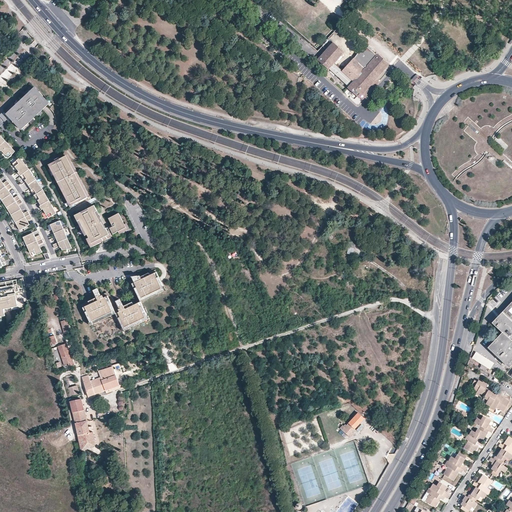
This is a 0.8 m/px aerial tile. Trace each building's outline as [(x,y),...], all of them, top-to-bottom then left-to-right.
[(335,64),(345,52),(333,42),(317,60),(328,71),(329,70),(348,87),(347,88),(362,101),(369,93),(380,81),(389,71),(390,69),(390,67),(389,65),(390,65),(378,54),(377,55),(372,50),(363,43),(362,46),(361,49),(358,53),(354,58),(342,70),(335,64)] [(35,115),(48,103),(34,87),(21,99),(22,100),(20,103),(19,101),(5,113),(20,129),(33,117),(32,116),(34,113),(35,115)] [(346,92),(354,99),(356,97),(348,90),(346,92)] [(16,150),(6,140),(0,145),(0,147),(6,154),(8,157),(16,150)] [(88,197),(66,155),(49,164),(70,206),(88,197)] [(30,169),(20,157),(13,163),(21,175),(21,176),(30,169)] [(30,169),(21,176),(24,180),(25,180),(29,185),(37,179),(30,169)] [(0,178),(0,190),(10,184),(7,180),(2,183),(0,180),(0,179),(1,179),(0,178)] [(37,179),(29,185),(31,189),(31,190),(35,195),(43,189),(37,179)] [(0,197),(2,200),(11,194),(10,194),(7,190),(12,186),(10,184),(0,190),(0,197)] [(43,189),(35,195),(37,200),(38,200),(41,205),(50,200),(43,189)] [(7,207),(20,199),(18,195),(13,198),(11,194),(2,200),(7,207)] [(11,215),(21,210),(18,205),(22,202),(20,199),(7,207),(11,215)] [(50,200),(41,205),(43,209),(48,218),(57,213),(50,200)] [(105,228),(101,221),(100,222),(99,218),(101,217),(94,205),(74,215),(91,248),(111,238),(106,227),(105,228)] [(16,222),(30,215),(28,211),(23,213),(21,210),(11,215),(16,222)] [(126,227),(118,213),(108,218),(112,226),(110,228),(113,234),(126,227)] [(20,225),(22,229),(30,225),(27,221),(32,218),(30,215),(16,222),(18,226),(20,225)] [(60,220),(47,225),(49,230),(52,229),(58,242),(53,244),(55,248),(60,246),(60,247),(61,247),(62,250),(72,248),(60,220)] [(36,254),(42,252),(38,244),(43,242),(42,239),(40,234),(34,237),(32,233),(23,237),(26,245),(27,244),(31,252),(34,251),(36,254)] [(164,287),(156,271),(150,275),(149,272),(140,277),(141,279),(132,283),(139,298),(164,287)] [(0,316),(6,316),(5,308),(19,306),(16,291),(19,291),(18,283),(0,287),(0,291),(1,299),(0,298),(0,316)] [(140,301),(165,289),(164,287),(139,298),(140,301)] [(147,316),(140,301),(134,304),(132,301),(123,306),(120,299),(117,301),(118,304),(113,306),(109,299),(108,300),(106,297),(104,298),(103,295),(101,296),(97,288),(94,290),(97,297),(81,304),(91,324),(115,313),(122,328),(147,316)] [(511,302),(493,323),(503,332),(489,347),(499,357),(498,358),(499,360),(498,361),(500,363),(501,365),(504,362),(509,366),(511,363),(511,302)] [(124,331),(149,320),(147,316),(122,328),(124,331)] [(70,331),(67,320),(61,321),(65,332),(66,332),(70,331)] [(235,343),(232,333),(226,335),(229,345),(235,343)] [(74,364),(67,344),(58,347),(65,364),(68,363),(69,366),(74,364)] [(52,349),(55,361),(61,359),(58,347),(52,349)] [(476,352),(472,359),(492,369),(495,362),(476,352)] [(95,394),(105,390),(119,386),(113,367),(99,372),(101,378),(96,379),(97,383),(92,385),(91,381),(89,376),(82,378),(88,396),(95,394)] [(486,386),(488,383),(487,383),(483,381),(482,382),(481,383),(478,381),(475,379),(470,387),(477,391),(476,393),(481,396),(482,394),(486,386)] [(486,386),(482,394),(485,396),(484,397),(488,400),(486,403),(490,406),(497,395),(494,393),(488,389),(489,388),(486,386)] [(502,392),(499,391),(497,395),(490,406),(490,407),(495,410),(497,407),(504,411),(510,400),(502,396),(500,399),(499,398),(500,395),(502,392)] [(90,433),(87,420),(81,399),(70,401),(82,451),(96,446),(95,440),(96,440),(94,433),(90,433)] [(351,421),(357,426),(364,418),(350,405),(344,412),(352,419),(351,421)] [(489,430),(493,433),(495,429),(491,427),(489,426),(490,425),(492,421),(485,416),(482,420),(478,418),(476,422),(477,424),(489,430)] [(354,428),(349,423),(346,425),(345,424),(343,427),(342,426),(340,428),(349,436),(349,437),(353,433),(352,431),(354,428)] [(489,430),(477,424),(475,428),(477,429),(475,431),(472,429),(469,434),(481,441),(483,438),(486,433),(487,434),(489,430)] [(481,445),(483,442),(481,441),(469,434),(467,433),(464,437),(467,440),(463,447),(473,453),(477,445),(475,443),(476,442),(478,444),(481,445)] [(501,443),(499,447),(501,448),(503,449),(511,455),(511,438),(509,437),(505,443),(508,445),(507,447),(504,445),(501,443)] [(497,457),(496,456),(494,459),(501,464),(503,461),(505,462),(507,458),(511,460),(511,458),(511,455),(503,449),(497,457)] [(463,470),(466,471),(468,468),(464,465),(462,464),(463,463),(466,459),(458,455),(456,458),(452,456),(449,461),(463,470)] [(494,459),(492,458),(489,461),(493,463),(495,465),(494,466),(492,470),(493,471),(499,474),(501,471),(505,473),(508,469),(501,464),(494,459)] [(449,461),(448,460),(445,465),(448,467),(444,474),(453,480),(458,473),(456,471),(456,469),(459,471),(462,473),(463,470),(449,461)] [(475,482),(473,485),(474,486),(476,487),(487,494),(488,495),(491,490),(489,489),(493,482),(484,475),(479,482),(481,484),(480,486),(478,484),(475,482)] [(445,497),(447,498),(449,495),(446,493),(444,492),(445,490),(447,487),(440,482),(437,486),(434,483),(431,488),(445,497)] [(471,495),(469,494),(467,497),(474,502),(477,499),(478,500),(480,496),(484,498),(487,494),(476,487),(471,495)] [(445,497),(431,488),(430,488),(422,499),(435,508),(440,500),(437,498),(438,497),(441,498),(443,500),(445,497)] [(467,497),(465,496),(462,500),(463,501),(462,503),(461,505),(462,506),(460,508),(465,511),(468,511),(472,507),(474,508),(477,503),(474,502),(467,497)]
